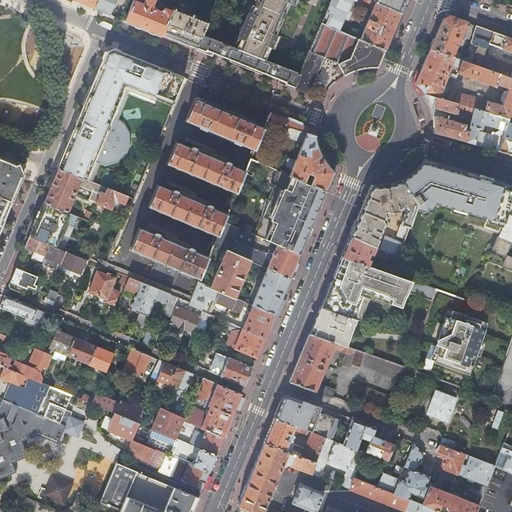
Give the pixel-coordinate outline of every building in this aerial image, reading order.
[(70,0),(90,8),(94,9),(97,0),(70,0)] [(105,14),(110,16),(116,0),(97,0),(94,9),(105,14)] [(144,0),(143,4),(133,1),(132,4),(125,22),(143,29),(162,37),(172,11),(159,7),(158,3),(154,1),(155,0),(144,0)] [(257,0),(256,2),(254,7),(252,13),(248,12),(237,37),(240,39),(236,49),(266,61),(271,48),(272,47),(276,36),(277,35),(290,4),(294,5),(295,0),(257,0)] [(352,0),(331,0),(322,23),(339,30),(352,0)] [(372,12),(360,39),(386,51),(387,47),(394,31),(401,13),(370,0),(359,0),(358,4),(359,7),(372,12)] [(370,0),(401,13),(407,0),(370,0)] [(196,50),(202,35),(208,22),(174,8),(172,11),(162,37),(184,46),(196,50)] [(452,57),(455,52),(464,31),(465,31),(467,26),(466,26),(467,23),(450,16),(443,19),(437,34),(430,49),(452,57)] [(309,52),(312,53),(323,57),(337,63),(344,76),(348,74),(358,70),(368,68),(374,68),(378,68),(381,62),(386,51),(360,39),(339,30),(322,23),(309,52)] [(465,57),(463,61),(480,68),(483,59),(488,44),(493,32),(476,26),(472,36),(472,37),(465,57)] [(511,79),(511,38),(493,32),(488,44),(511,52),(511,66),(489,58),(488,61),(483,59),(480,68),(511,79)] [(298,79),(300,74),(299,74),(285,69),(266,61),(236,49),(233,48),(202,35),(196,50),(212,57),(213,53),(269,76),(279,80),(278,83),(293,89),(294,88),(298,79)] [(272,47),(271,48),(275,49),(278,43),(280,37),(277,35),(276,36),(272,47)] [(58,168),(88,181),(95,165),(115,117),(127,88),(172,107),(184,78),(130,56),(113,49),(106,53),(93,85),(73,133),(58,168)] [(425,95),(463,106),(469,107),(508,119),(511,109),(511,79),(480,68),(463,61),(452,57),(430,49),(422,68),(417,80),(415,84),(418,86),(421,90),(425,95)] [(463,61),(465,57),(462,56),(462,55),(455,52),(452,57),(463,61)] [(313,83),(323,57),(312,53),(300,79),(296,89),(308,94),(313,83)] [(285,69),(299,74),(300,71),(286,66),(285,69)] [(434,121),(435,127),(434,133),(446,136),(469,143),(498,151),(509,119),(508,119),(469,107),(467,112),(473,113),(470,127),(467,126),(466,125),(445,119),(446,115),(440,113),(441,110),(454,114),(457,114),(458,111),(462,112),(462,110),(463,106),(425,95),(427,99),(429,103),(432,110),(433,116),(434,121)] [(255,152),(264,129),(200,102),(195,100),(185,122),(255,152)] [(511,155),(511,109),(508,119),(509,119),(498,151),(511,155)] [(274,114),(271,113),(267,122),(287,128),(293,129),(302,132),(316,136),(316,134),(316,131),(303,126),(288,120),(274,114)] [(126,156),(130,145),(130,134),(124,123),(115,117),(95,165),(106,167),(117,163),(126,156)] [(289,118),(288,120),(303,126),(303,124),(289,118)] [(316,139),(316,136),(302,132),(293,129),(287,128),(284,137),(299,142),(299,144),(299,146),(301,147),(295,160),(294,160),(290,159),(287,160),(285,164),(286,166),(291,168),(291,169),(292,169),(289,176),(296,179),(326,192),(334,173),(331,169),(327,165),(325,162),(323,158),(320,153),(319,150),(318,147),(317,142),(316,139)] [(236,194),(246,172),(176,142),(167,165),(236,194)] [(0,196),(12,202),(18,188),(22,177),(20,171),(17,165),(0,157),(0,196)] [(511,186),(495,182),(464,173),(461,172),(424,162),(419,168),(413,173),(407,178),(401,181),(417,205),(416,209),(422,210),(423,211),(435,202),(438,203),(451,207),(467,212),(488,219),(490,219),(503,223),(504,223),(507,214),(511,215),(511,186)] [(88,181),(58,168),(51,186),(43,203),(68,213),(78,188),(92,194),(89,201),(96,204),(95,205),(111,211),(114,205),(117,203),(125,206),(125,205),(130,207),(133,200),(106,188),(103,187),(88,181)] [(289,176),(278,171),(271,189),(273,190),(268,201),(266,200),(265,201),(264,206),(262,215),(253,235),(259,237),(269,242),(277,245),(300,255),(303,249),(313,223),(326,192),(296,179),(289,176)] [(375,248),(398,257),(403,244),(387,237),(384,238),(381,245),(377,243),(390,213),(391,213),(392,213),(394,213),(395,212),(396,212),(397,212),(398,212),(400,211),(401,210),(402,209),(405,211),(397,237),(405,240),(414,214),(416,209),(417,205),(401,181),(399,182),(392,185),(385,186),(377,187),(371,187),(358,218),(350,237),(375,248)] [(224,223),(227,215),(158,185),(148,207),(217,237),(224,223)] [(0,196),(0,230),(2,226),(12,202),(0,196)] [(423,211),(422,210),(420,215),(425,216),(436,208),(438,203),(435,202),(423,211)] [(40,211),(29,237),(50,246),(56,248),(70,214),(68,213),(43,203),(40,211)] [(467,212),(451,207),(450,212),(466,217),(467,212)] [(490,219),(488,219),(487,223),(502,228),(503,223),(490,219)] [(253,235),(224,223),(217,237),(214,246),(219,248),(226,251),(250,261),(267,269),(290,278),(298,259),(300,255),(277,245),(274,254),(272,253),(270,258),(271,260),(267,261),(265,260),(264,254),(254,249),(259,237),(253,235)] [(199,280),(208,258),(139,228),(130,250),(199,280)] [(29,237),(24,250),(27,251),(28,250),(34,252),(31,259),(36,261),(43,264),(45,258),(50,246),(29,237)] [(349,240),(342,257),(368,266),(371,267),(372,264),(369,263),(374,252),(377,256),(396,263),(398,257),(375,248),(350,237),(349,240)] [(492,250),(506,256),(511,244),(497,238),(492,250)] [(57,271),(59,266),(60,264),(65,252),(56,248),(50,246),(45,258),(43,264),(42,265),(57,271)] [(511,267),(511,258),(506,256),(492,250),(487,262),(510,272),(511,267)] [(226,251),(209,287),(210,288),(221,292),(234,298),(236,295),(250,261),(226,251)] [(82,275),(87,261),(74,256),(65,252),(60,264),(59,266),(71,271),(82,275)] [(317,318),(333,325),(327,340),(335,343),(347,347),(353,332),(351,331),(352,327),(355,326),(357,321),(361,322),(370,299),(390,306),(391,304),(401,308),(405,297),(406,297),(408,293),(412,281),(392,274),(371,267),(368,266),(342,257),(340,261),(344,263),(340,272),(337,270),(333,278),(320,311),(318,314),(317,318)] [(100,260),(98,265),(105,268),(107,263),(100,260)] [(107,263),(105,268),(108,270),(123,276),(129,278),(149,286),(170,295),(190,303),(192,298),(107,263)] [(59,266),(57,271),(69,276),(71,271),(59,266)] [(14,273),(9,286),(9,289),(24,295),(28,286),(35,289),(37,284),(35,283),(37,278),(16,269),(14,273)] [(253,306),(275,315),(283,296),(289,282),(290,278),(267,269),(265,274),(262,273),(258,283),(261,284),(256,295),(253,303),(236,295),(234,298),(253,306)] [(98,296),(106,275),(97,271),(89,292),(98,296)] [(116,277),(107,273),(106,275),(98,296),(106,299),(106,302),(114,305),(119,293),(111,290),(116,277)] [(119,284),(125,286),(129,278),(123,276),(119,284)] [(129,309),(139,312),(149,286),(129,278),(125,286),(125,288),(123,293),(134,297),(129,309)] [(436,290),(412,281),(408,293),(432,301),(436,290)] [(188,306),(189,306),(200,311),(210,288),(209,287),(198,282),(192,298),(190,303),(188,306)] [(157,301),(166,305),(170,295),(149,286),(139,312),(140,313),(148,316),(153,302),(157,301)] [(50,288),(44,303),(52,307),(58,292),(50,288)] [(248,316),(243,329),(265,338),(266,336),(275,315),(253,306),(234,298),(221,292),(216,302),(230,308),(232,309),(240,313),(243,306),(251,309),(250,313),(247,312),(246,315),(248,316)] [(178,333),(181,335),(182,334),(184,330),(181,329),(189,306),(188,306),(190,303),(170,295),(166,305),(176,309),(172,318),(169,324),(179,328),(178,331),(178,333)] [(5,297),(0,307),(0,308),(10,313),(25,319),(24,322),(39,328),(45,313),(5,297)] [(176,309),(166,305),(163,315),(172,318),(176,309)] [(184,330),(194,335),(195,331),(204,335),(212,316),(200,311),(189,306),(181,329),(184,330)] [(481,345),(486,331),(482,329),(485,323),(485,322),(453,311),(448,325),(451,326),(447,338),(439,340),(437,345),(441,346),(436,361),(435,363),(470,376),(473,366),(470,365),(473,356),(477,357),(477,356),(481,345)] [(135,325),(143,329),(148,316),(140,313),(135,325)] [(310,333),(327,340),(333,325),(317,318),(313,326),(310,333)] [(243,329),(224,321),(222,326),(237,333),(240,331),(241,332),(234,349),(247,355),(257,359),(265,338),(243,329)] [(62,333),(75,338),(79,327),(67,322),(62,333)] [(444,324),(439,340),(447,338),(451,326),(448,325),(444,324)] [(155,333),(148,330),(143,344),(150,347),(155,333)] [(50,349),(67,357),(75,338),(62,333),(57,331),(55,337),(50,349)] [(350,354),(352,349),(347,347),(335,343),(327,340),(310,333),(307,339),(299,359),(290,382),(315,392),(332,398),(335,389),(319,383),(333,348),(347,353),(350,354)] [(17,341),(0,334),(0,342),(3,344),(3,343),(14,347),(17,341)] [(67,357),(88,365),(96,346),(75,338),(67,357)] [(511,340),(492,398),(511,405),(511,390),(509,385),(511,384),(511,340)] [(432,360),(436,361),(441,346),(437,345),(432,360)] [(88,365),(106,373),(114,354),(96,346),(88,365)] [(48,354),(43,352),(36,349),(30,363),(38,366),(36,370),(16,362),(14,367),(9,365),(12,357),(0,352),(0,365),(3,367),(42,383),(53,356),(48,354)] [(142,378),(151,357),(132,349),(123,370),(142,378)] [(352,364),(357,350),(352,349),(350,354),(347,353),(343,365),(351,368),(352,364)] [(360,366),(364,353),(357,350),(352,364),(360,367),(360,366)] [(245,386),(253,368),(252,368),(228,358),(217,353),(209,371),(245,386)] [(360,366),(403,382),(408,369),(364,353),(360,366)] [(152,378),(157,381),(165,363),(160,361),(157,368),(154,374),(152,378)] [(167,364),(165,363),(157,381),(155,386),(154,388),(168,393),(171,386),(170,386),(177,368),(167,364)] [(26,410),(38,414),(50,386),(42,383),(3,367),(1,371),(4,372),(1,378),(9,381),(19,386),(21,380),(36,386),(26,410)] [(186,393),(193,374),(177,368),(170,386),(171,386),(168,393),(167,396),(168,397),(178,401),(182,391),(186,393)] [(206,430),(224,437),(232,417),(242,394),(221,386),(204,379),(192,406),(195,407),(197,402),(200,403),(202,401),(203,402),(204,400),(206,401),(203,407),(209,409),(208,412),(205,411),(205,412),(192,407),(191,410),(187,420),(186,422),(206,430)] [(16,399),(14,405),(19,406),(26,410),(36,386),(21,380),(19,386),(9,381),(4,394),(16,399)] [(347,394),(391,411),(396,399),(352,382),(347,394)] [(73,396),(75,397),(77,392),(56,384),(54,388),(73,396)] [(54,388),(50,386),(38,414),(26,410),(19,406),(14,405),(2,400),(0,403),(0,480),(0,481),(17,474),(13,464),(29,457),(23,442),(38,436),(59,445),(65,432),(78,437),(84,423),(68,417),(70,412),(67,410),(73,396),(54,388)] [(427,414),(448,422),(456,398),(435,391),(427,414)] [(4,394),(1,399),(2,400),(14,405),(16,399),(4,394)] [(93,405),(110,412),(116,414),(121,404),(97,394),(95,400),(93,405)] [(283,397),(275,418),(301,429),(308,431),(314,434),(325,438),(333,441),(341,421),(324,414),(325,409),(296,398),(287,395),(285,396),(283,397)] [(83,400),(88,402),(93,405),(95,400),(85,396),(83,400)] [(121,404),(116,414),(139,424),(145,411),(122,402),(121,404)] [(182,406),(178,416),(185,419),(187,420),(191,410),(182,406)] [(161,408),(153,430),(177,440),(185,419),(178,416),(163,409),(162,409),(161,408)] [(116,414),(113,421),(109,431),(132,441),(132,440),(139,424),(116,414)] [(269,431),(264,443),(288,453),(292,454),(315,463),(325,438),(314,434),(307,450),(296,445),(289,443),(294,432),(299,434),(299,433),(306,436),(308,431),(301,429),(275,418),(269,431)] [(103,428),(103,429),(109,431),(113,421),(107,419),(103,428)] [(349,426),(342,445),(365,454),(366,451),(357,447),(363,433),(372,436),(372,435),(375,428),(352,419),(350,424),(348,423),(347,425),(349,426)] [(198,449),(216,456),(222,441),(224,437),(206,430),(204,434),(196,431),(190,445),(198,449)] [(366,451),(388,460),(394,444),(390,443),(372,435),(372,436),(366,451)] [(470,457),(473,458),(476,451),(440,437),(441,437),(441,438),(441,439),(441,440),(441,441),(441,442),(441,443),(441,444),(441,445),(440,445),(440,446),(465,455),(470,457)] [(288,453),(284,464),(311,475),(320,478),(327,461),(347,470),(340,486),(349,490),(406,511),(439,511),(422,505),(408,500),(393,494),(377,487),(355,478),(359,467),(361,463),(363,457),(365,454),(342,445),(333,441),(325,438),(315,463),(292,454),(288,453)] [(192,464),(209,472),(210,470),(216,456),(198,449),(190,445),(184,443),(179,441),(177,440),(170,456),(186,462),(188,457),(193,460),(192,464)] [(156,450),(134,441),(130,452),(152,461),(156,450)] [(456,511),(475,511),(478,506),(459,499),(434,489),(426,486),(428,481),(430,477),(416,471),(424,452),(423,452),(422,452),(422,451),(421,451),(421,450),(420,450),(420,449),(419,449),(419,448),(418,447),(418,446),(417,446),(417,445),(417,444),(417,443),(415,442),(405,467),(409,469),(404,480),(400,478),(399,480),(393,494),(408,500),(411,494),(425,499),(422,505),(439,511),(441,506),(446,508),(446,509),(447,510),(448,511),(449,511),(450,511),(451,510),(452,510),(457,511),(456,511)] [(288,453),(264,443),(253,471),(238,506),(252,511),(264,511),(267,506),(284,464),(288,453)] [(507,455),(502,469),(511,473),(511,446),(504,443),(500,452),(507,455)] [(468,497),(480,502),(494,466),(473,458),(470,457),(465,455),(440,446),(440,447),(439,447),(439,448),(439,449),(438,449),(438,450),(437,450),(437,451),(436,451),(444,459),(444,461),(442,466),(444,469),(478,483),(486,486),(485,488),(473,483),(471,490),(468,497)] [(170,456),(156,450),(152,461),(150,464),(160,468),(163,472),(167,462),(170,456)] [(500,452),(494,466),(502,469),(507,455),(500,452)] [(186,462),(170,456),(167,462),(163,472),(173,476),(174,474),(180,476),(186,462)] [(202,489),(209,472),(192,464),(190,464),(182,481),(193,485),(197,487),(202,489)] [(174,487),(171,486),(117,465),(101,503),(121,511),(120,511),(192,511),(198,498),(192,495),(186,493),(185,492),(174,487)] [(379,475),(359,467),(355,478),(377,487),(382,476),(381,476),(383,473),(383,472),(379,471),(378,474),(379,474),(379,475)] [(382,476),(377,487),(393,494),(399,480),(383,473),(381,476),(382,476)] [(51,482),(60,486),(62,482),(53,478),(51,482)] [(63,503),(68,489),(60,486),(51,482),(47,491),(48,491),(46,496),(63,503)] [(316,511),(324,494),(300,484),(292,504),(312,511),(316,511)] [(48,491),(47,491),(41,488),(37,498),(44,501),(46,496),(48,491)]
